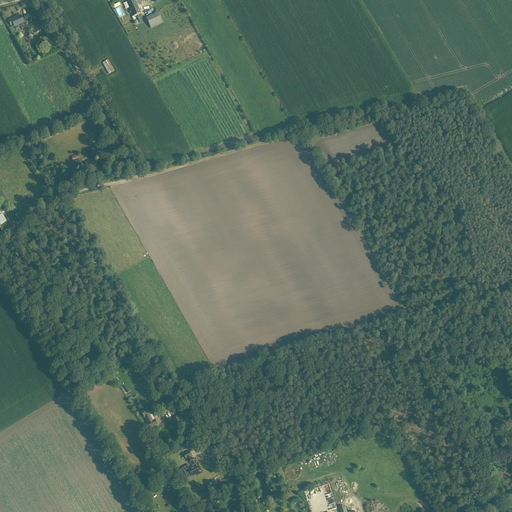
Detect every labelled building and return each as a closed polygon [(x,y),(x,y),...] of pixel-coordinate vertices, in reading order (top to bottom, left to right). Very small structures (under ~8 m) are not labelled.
[(125,0),(127,2),(129,7),(131,11),(129,11),(130,13),(132,13),(133,16),(136,15),(141,13),(134,0),(125,0)] [(150,26),(154,24),(154,23),(161,20),(158,14),(147,19),(150,26)] [(24,22),(20,15),(15,18),(15,17),(8,20),(11,26),(14,25),(14,27),(20,24),(22,28),(26,27),(24,22)] [(35,33),(41,30),(36,22),(31,24),(35,33)] [(14,38),(18,36),(13,27),(10,28),(14,38)] [(109,74),(114,71),(108,60),(103,63),(109,74)] [(155,419),(152,414),(155,412),(152,406),(142,411),(145,417),(148,423),(150,428),(158,424),(155,419)] [(474,432),(482,429),(478,415),(470,418),(474,432)] [(187,458),(189,462),(190,461),(193,459),(191,456),(192,455),(190,451),(184,454),(186,458),(187,458)] [(190,461),(192,465),(190,467),(188,464),(182,468),(185,474),(190,471),(193,476),(197,474),(198,475),(201,473),(200,470),(199,469),(198,469),(196,466),(193,459),(190,461)] [(231,507),(233,511),(234,511),(236,511),(244,507),(240,498),(232,502),(233,506),(231,507)] [(179,505),(183,511),(182,511),(185,511),(194,507),(191,502),(186,505),(184,502),(179,505)]
